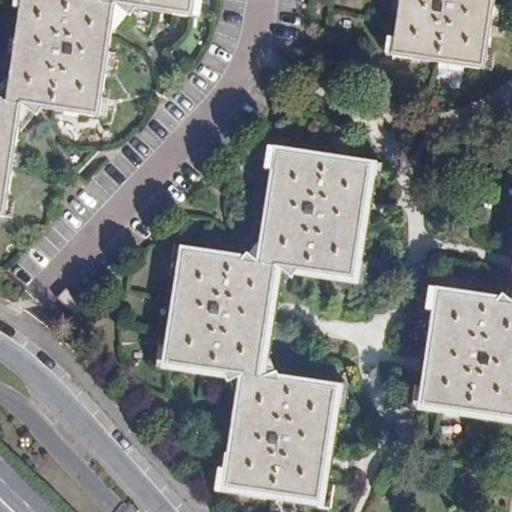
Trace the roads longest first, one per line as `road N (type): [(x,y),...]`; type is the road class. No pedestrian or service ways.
road 1 (primary): [(168,511),(44,381),(0,346)]
road 2 (secondary): [(120,511),(0,393)]
